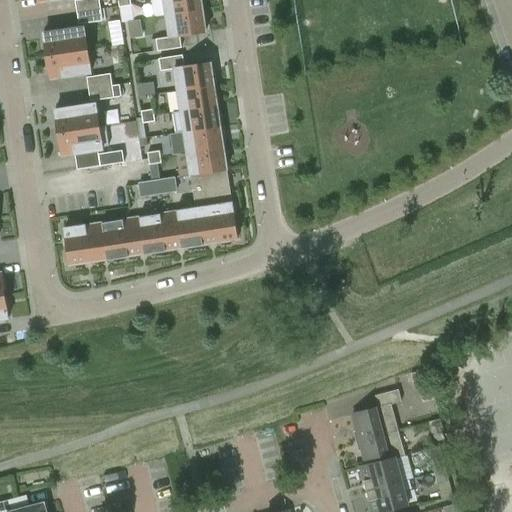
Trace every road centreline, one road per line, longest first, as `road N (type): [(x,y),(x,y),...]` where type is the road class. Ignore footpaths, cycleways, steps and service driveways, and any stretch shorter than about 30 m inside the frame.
road 1 (residential): [(275,253),(86,305),(61,309),(50,302),(0,8)]
road 2 (residential): [(511,138),(423,193),(275,253)]
road 3 (residential): [(275,253),(237,0)]
